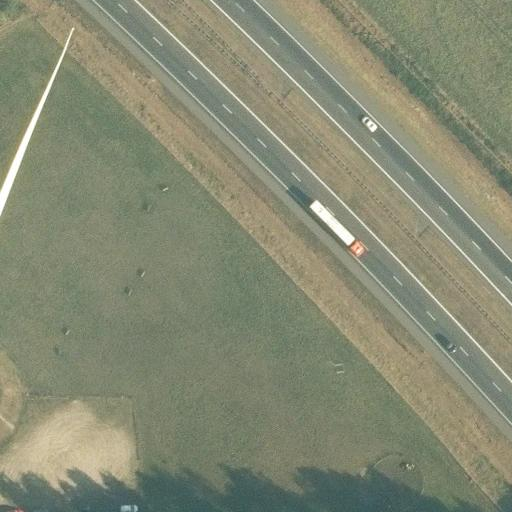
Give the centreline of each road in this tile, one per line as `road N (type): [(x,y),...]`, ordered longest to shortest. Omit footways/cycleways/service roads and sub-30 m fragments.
road 1 (motorway): [(109,0),(511,409)]
road 2 (motorway): [(511,289),(225,0)]
